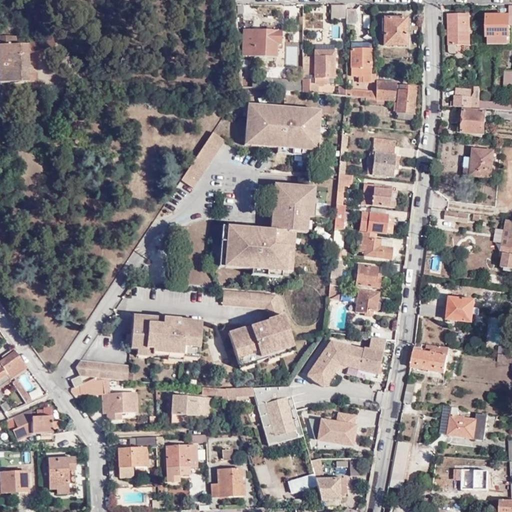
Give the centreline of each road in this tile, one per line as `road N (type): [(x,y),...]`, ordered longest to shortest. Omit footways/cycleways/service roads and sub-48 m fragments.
road 1 (residential): [(373,511),(429,133),(429,0)]
road 2 (residential): [(0,319),(96,448),(100,511)]
